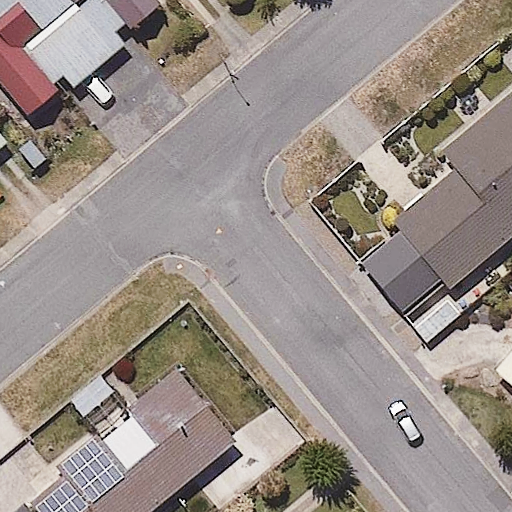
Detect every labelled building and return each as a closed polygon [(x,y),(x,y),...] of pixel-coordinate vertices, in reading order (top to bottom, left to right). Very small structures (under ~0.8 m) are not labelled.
[(0,0),(0,73),(31,108),(68,75),(77,85),(168,1),(167,0),(0,0)] [(450,285),(511,233),(511,89),(440,149),(453,166),(394,215),(402,224),(360,258),(426,338),(467,304),(450,285)] [(0,150),(14,140),(0,121),(0,150)] [(511,340),(495,362),(511,375),(511,340)] [(136,403),(102,366),(66,398),(94,430),(64,456),(70,462),(26,501),(35,511),(151,511),(242,431),(181,362),(136,403)]
